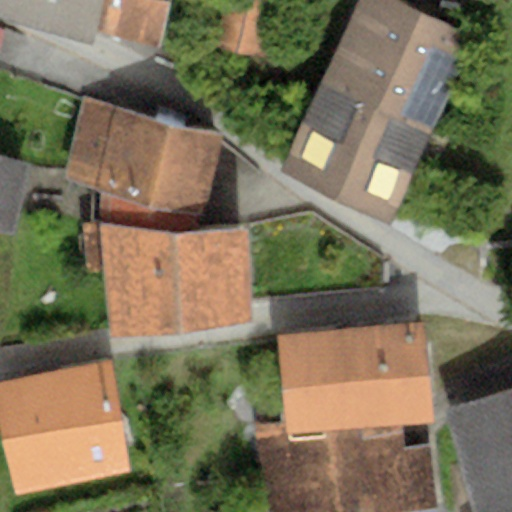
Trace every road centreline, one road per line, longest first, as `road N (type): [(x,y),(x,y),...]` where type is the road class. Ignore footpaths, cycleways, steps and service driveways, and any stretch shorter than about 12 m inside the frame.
road 1 (residential): [(463,310),(192,103),(0,10)]
road 2 (residential): [(463,310),(207,337),(0,379)]
